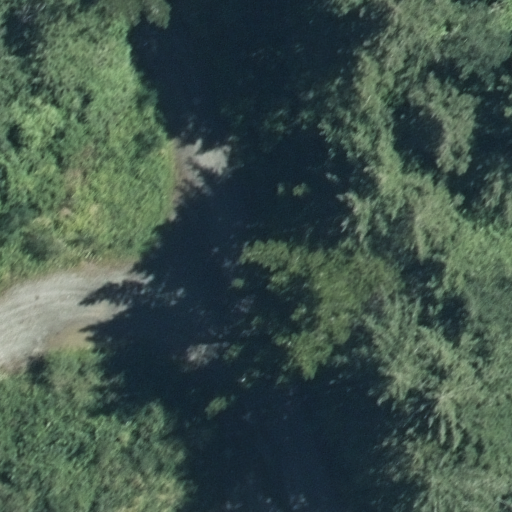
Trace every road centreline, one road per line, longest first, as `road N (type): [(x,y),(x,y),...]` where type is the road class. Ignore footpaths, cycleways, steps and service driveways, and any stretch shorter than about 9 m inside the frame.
road 1 (track): [(290,511),(212,346),(22,289),(0,302)]
road 2 (track): [(212,346),(177,183),(118,0)]
